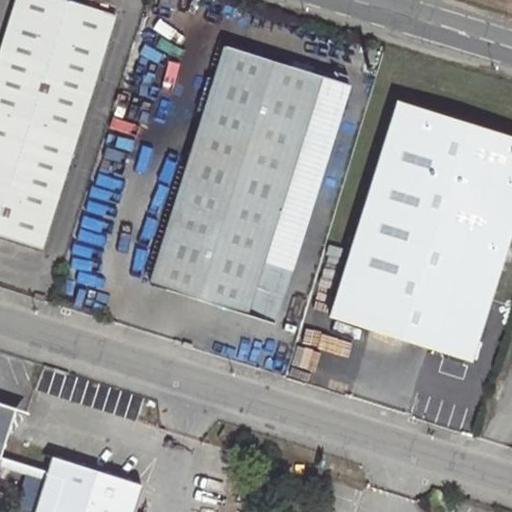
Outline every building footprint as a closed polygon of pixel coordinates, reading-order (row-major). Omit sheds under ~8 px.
[(58,0),(13,0),(0,42),(0,234),(42,248),(114,17),(58,0)] [(220,43),(145,282),(246,315),(257,280),(284,289),(345,83),(220,43)] [(471,360),(511,226),(511,136),(391,99),(324,316),(471,360)] [(257,280),(246,315),(273,324),(284,289),(257,280)] [(0,450),(14,407),(0,402),(0,450)] [(132,511),(140,486),(51,456),(33,511),(132,511)]
